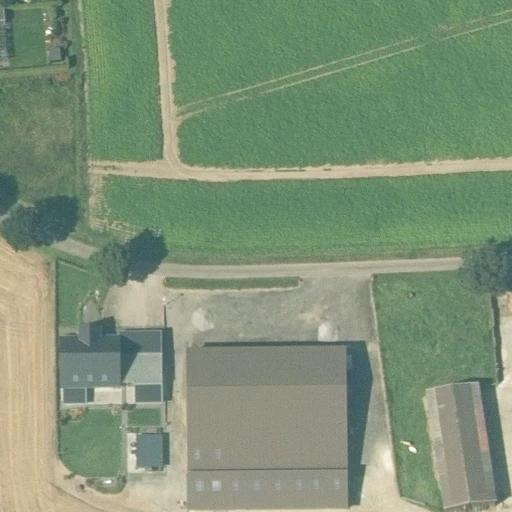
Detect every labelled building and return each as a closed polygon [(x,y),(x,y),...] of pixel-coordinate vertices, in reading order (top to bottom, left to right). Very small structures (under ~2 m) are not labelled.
[(118,361),(118,344),(98,345),(98,337),(82,337),(82,345),(62,345),(62,391),(118,390),(118,388),(134,388),(134,361),(118,361)] [(118,338),(118,344),(118,361),(134,361),(134,388),(134,407),(161,407),(160,337),(118,338)] [(191,364),(190,510),(347,511),(347,365),(191,364)] [(477,390),(427,398),(444,511),(473,511),(495,509),(477,390)] [(163,471),(163,437),(137,437),(136,471),(163,471)]
